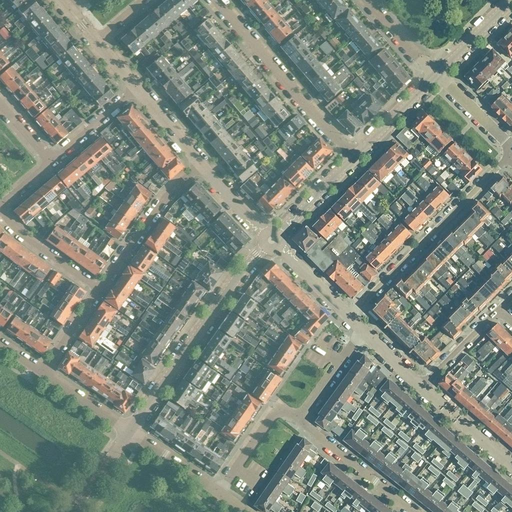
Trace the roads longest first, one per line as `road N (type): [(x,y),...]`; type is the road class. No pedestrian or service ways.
road 1 (tertiary): [(126,430),(270,240)]
road 2 (residential): [(506,157),(349,319)]
road 3 (unclassified): [(353,160),(216,0)]
road 4 (residential): [(202,167),(167,197),(98,291)]
road 5 (residential): [(410,511),(296,418)]
road 6 (residential): [(98,291),(0,210)]
road 7 (residential): [(221,493),(271,415),(284,409),(296,418)]
road 8 (unclassified): [(511,465),(420,387)]
